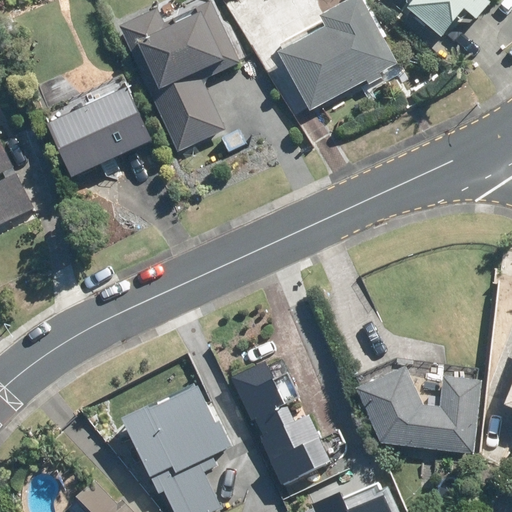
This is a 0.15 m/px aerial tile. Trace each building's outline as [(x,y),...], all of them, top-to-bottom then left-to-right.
[(166,7),(131,23),(187,151),(235,130),(215,85),(218,76),(251,61),(223,0),(222,0),(172,22),(166,7)] [(369,0),(337,15),(344,28),(295,50),(320,105),(376,79),(378,82),(391,77),(388,71),(406,63),(377,0),(369,0)] [(428,0),(426,3),(456,31),(479,6),(488,15),(502,0),(428,0)] [(143,85),(65,120),(90,175),(168,138),(143,85)] [(0,230),(41,212),(0,123),(0,230)] [(296,425),(286,405),(303,398),(291,375),(277,382),(267,362),(234,379),(287,485),(332,463),(321,441),(323,440),(312,416),(296,425)] [(362,389),(385,443),(483,455),(491,385),(453,380),(450,409),(429,407),(412,367),(362,389)] [(176,511),(211,511),(219,508),(256,489),(236,449),(230,452),(196,384),(120,423),(156,495),(165,490),(176,511)] [(137,511),(122,497),(114,505),(87,479),(69,497),(83,511),(82,511),(137,511)] [(392,511),(380,486),(347,503),(351,511),(392,511)] [(312,511),(306,498),(291,505),(294,511),(312,511)]
